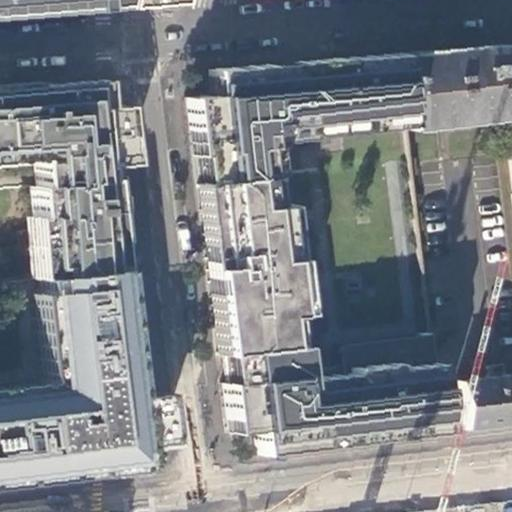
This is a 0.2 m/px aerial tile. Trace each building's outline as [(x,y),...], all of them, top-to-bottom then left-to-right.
[(0,0),(0,15),(5,15),(5,17),(116,8),(117,0),(0,0)] [(511,44),(492,46),(496,74),(511,71),(511,44)] [(492,46),(391,54),(400,127),(400,128),(401,130),(501,118),(496,74),(492,46)] [(391,54),(390,54),(204,70),(207,95),(195,97),(182,98),(199,234),(207,233),(215,296),(221,295),(222,307),(216,308),(222,355),(226,354),(230,382),(217,384),(223,433),(248,429),(252,455),(315,447),(314,439),(335,436),(336,445),(435,433),(423,333),(413,334),(414,336),(331,346),(334,366),(335,374),(300,378),(300,370),(297,351),(292,352),(291,346),(278,348),(274,317),(271,289),(289,287),(279,205),(269,206),(261,207),(257,177),(266,176),(261,140),(261,137),(270,136),(271,143),(271,142),(400,127),(391,54)] [(511,71),(496,74),(501,118),(502,126),(511,124),(511,71)] [(89,79),(0,87),(0,161),(5,161),(5,154),(29,152),(30,158),(32,184),(26,185),(29,215),(29,216),(31,216),(37,278),(85,272),(113,268),(101,166),(124,163),(117,105),(100,107),(93,108),(89,79)] [(93,108),(100,107),(97,79),(89,79),(93,108)] [(261,140),(266,176),(270,175),(266,147),(272,146),(271,142),(271,143),(270,136),(261,137),(261,140)] [(30,158),(29,152),(5,154),(5,161),(30,158)] [(266,176),(257,177),(261,207),(269,206),(266,176)] [(29,215),(22,216),(28,279),(31,278),(37,278),(31,216),(29,216),(29,215)] [(207,233),(199,234),(217,384),(230,382),(226,354),(222,355),(216,308),(222,307),(221,295),(215,296),(207,233)] [(0,385),(0,483),(5,481),(11,478),(137,463),(135,447),(168,443),(160,389),(132,392),(113,268),(85,272),(37,278),(31,278),(32,292),(25,293),(35,381),(0,385)] [(289,287),(271,289),(274,317),(293,315),(289,287)] [(489,426),(511,423),(511,373),(500,375),(499,365),(484,366),(485,377),(454,381),(460,429),(489,426)] [(334,366),(300,370),(300,378),(335,374),(334,366)] [(335,436),(314,439),(315,447),(336,445),(335,436)]
